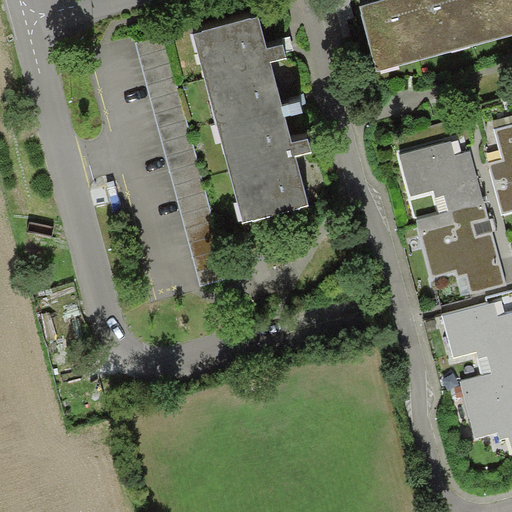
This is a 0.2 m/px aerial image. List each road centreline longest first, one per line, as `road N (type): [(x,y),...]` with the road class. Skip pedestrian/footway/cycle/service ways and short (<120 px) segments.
road 1 (residential): [(23,23),(98,309),(124,348),(165,357),(359,312)]
road 2 (residential): [(315,0),(423,361),(419,432),(435,490),(455,511)]
